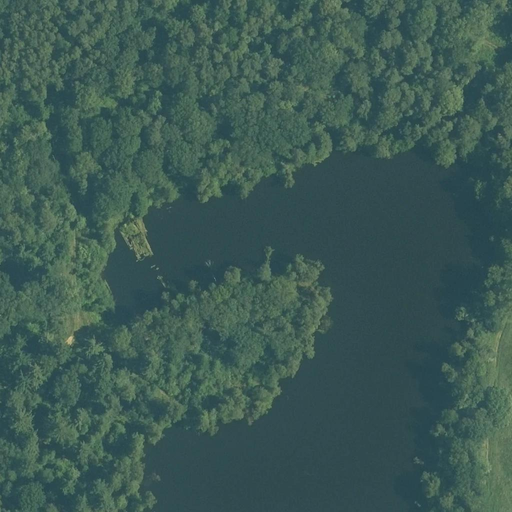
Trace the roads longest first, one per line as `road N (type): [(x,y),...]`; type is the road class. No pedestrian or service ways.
road 1 (track): [(511,60),(477,42),(379,54),(239,117),(206,112),(159,86),(107,104),(71,182),(71,341),(0,399)]
road 2 (track): [(471,511),(479,398),(505,290),(511,109)]
road 3 (track): [(95,105),(78,61),(81,48),(129,0)]
